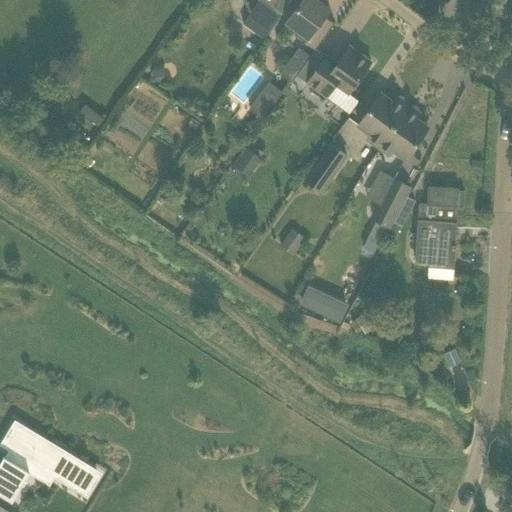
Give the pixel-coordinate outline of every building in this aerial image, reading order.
[(263,0),(258,0),(251,11),(243,23),(264,38),(291,0),(274,0),(271,5),(263,0)] [(316,49),(335,23),(325,16),(330,9),(318,0),(302,0),(287,22),(300,31),(297,36),(316,49)] [(300,47),(296,53),(284,45),(269,65),(292,81),(311,55),(300,47)] [(334,68),(324,60),(311,78),(330,92),(339,79),(352,88),(371,61),(350,46),(334,68)] [(263,118),(283,92),(270,82),(250,108),(263,118)] [(393,102),(381,93),(359,125),(371,133),(368,138),(379,146),(407,105),(397,97),(393,102)] [(416,118),(419,113),(407,105),(379,146),(393,156),(397,152),(406,158),(428,127),(416,118)] [(200,123),(192,118),(188,124),(196,129),(200,123)] [(349,154),(332,142),(305,181),(323,193),(349,154)] [(248,176),(261,159),(248,149),(235,167),(248,176)] [(483,160),(472,159),(472,173),(482,173),(483,173),(483,160)] [(394,179),(377,211),(373,218),(376,221),(388,227),(389,227),(410,187),(394,179)] [(460,188),(429,186),(428,203),(420,203),(416,264),(428,265),(428,276),(454,278),(459,206),(462,206),(465,190),(460,190),(460,188)] [(379,245),(388,227),(376,221),(362,248),(373,254),(378,245),(379,245)] [(281,246),(295,254),(306,237),(292,228),(281,246)] [(349,303),(335,297),(326,316),(340,323),(349,303)] [(365,333),(383,323),(373,307),(356,317),(350,321),(355,329),(361,325),(365,333)] [(450,367),(461,362),(455,348),(444,354),(450,367)] [(35,462),(86,493),(98,474),(21,427),(9,446),(2,442),(0,445),(9,450),(5,457),(4,456),(3,458),(4,459),(0,465),(0,491),(12,499),(28,474),(29,474),(30,472),(29,472),(33,465),(35,462)]
